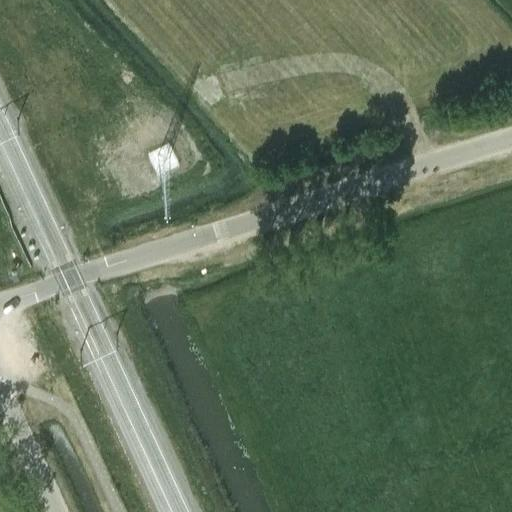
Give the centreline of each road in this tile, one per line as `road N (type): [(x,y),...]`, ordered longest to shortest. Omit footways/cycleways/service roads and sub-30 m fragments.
road 1 (tertiary): [(0,303),(511,140)]
road 2 (tertiary): [(55,511),(0,393)]
